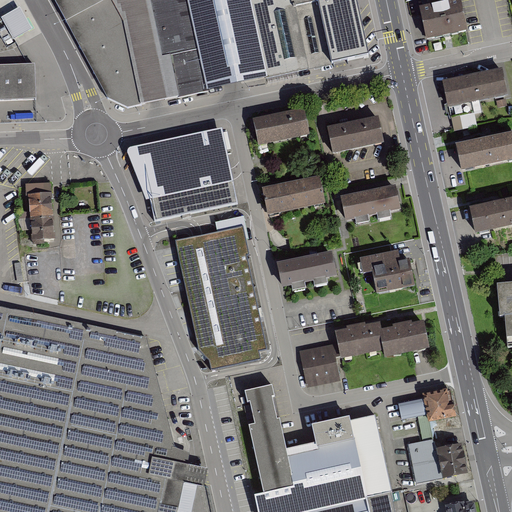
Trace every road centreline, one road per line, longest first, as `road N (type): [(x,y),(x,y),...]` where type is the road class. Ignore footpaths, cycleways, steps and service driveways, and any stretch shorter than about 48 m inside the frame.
road 1 (residential): [(468,372),(302,401),(235,108)]
road 2 (primary): [(402,73),(468,372)]
road 3 (unknown): [(0,298),(181,340)]
road 4 (unclassified): [(235,108),(402,73)]
road 5 (unclassified): [(36,0),(91,117)]
road 6 (unclassified): [(115,133),(235,108)]
